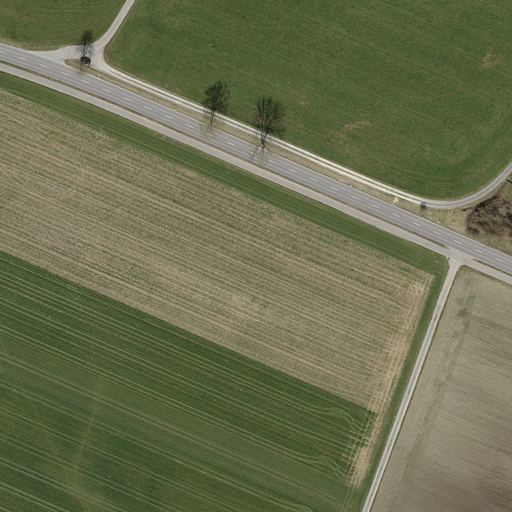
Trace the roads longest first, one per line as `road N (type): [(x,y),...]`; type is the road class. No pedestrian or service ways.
road 1 (tertiary): [(0,51),(511,266)]
road 2 (track): [(511,166),(486,191),(427,204),(103,70),(77,52)]
road 3 (track): [(465,246),(369,511)]
road 4 (track): [(131,0),(92,48),(33,61)]
